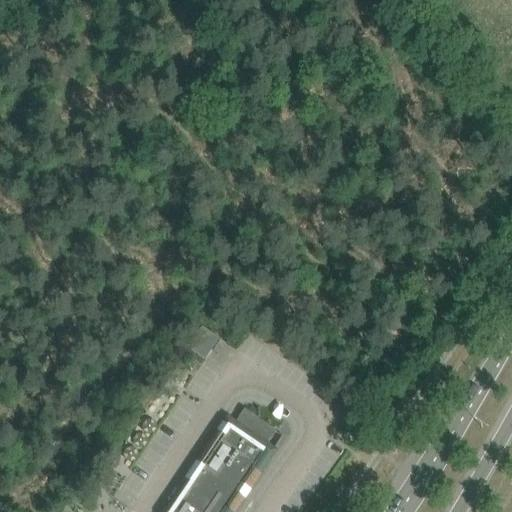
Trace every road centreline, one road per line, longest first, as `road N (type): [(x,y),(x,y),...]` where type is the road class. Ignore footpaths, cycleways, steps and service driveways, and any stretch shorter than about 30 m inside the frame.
road 1 (unclassified): [(338,511),(511,258)]
road 2 (secondary): [(511,338),(395,511)]
